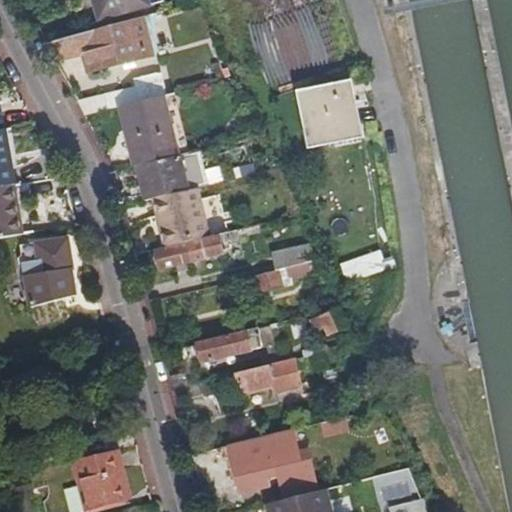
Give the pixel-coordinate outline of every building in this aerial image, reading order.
[(147,0),(93,0),(100,22),(150,9),(147,0)] [(47,45),(55,62),(84,55),(89,74),(153,59),(144,21),(90,35),(47,45)] [(300,98),(311,153),(356,144),(350,109),(356,107),(353,88),(300,98)] [(0,108),(10,107),(9,96),(0,97),(0,108)] [(77,103),(84,118),(111,111),(107,96),(77,103)] [(135,171),(136,171),(190,158),(175,96),(120,109),(135,171)] [(23,130),(34,129),(26,113),(0,117),(0,122),(2,134),(3,134),(23,130)] [(7,159),(3,134),(2,134),(0,134),(0,190),(12,188),(14,188),(10,169),(15,168),(13,158),(7,159)] [(144,205),(153,202),(197,192),(208,189),(200,155),(190,158),(136,171),(144,205)] [(0,240),(21,237),(12,188),(0,190),(0,240)] [(153,202),(165,251),(209,240),(197,192),(153,202)] [(209,240),(165,251),(165,253),(155,255),(159,272),(225,255),(221,237),(209,240)] [(32,309),(76,298),(71,273),(74,272),(68,241),(37,246),(39,262),(24,264),(32,309)] [(39,262),(37,246),(22,248),(24,264),(39,262)] [(270,258),(275,275),(277,275),(316,265),(309,249),(270,258)] [(394,251),(344,261),(348,281),(398,271),(394,251)] [(281,291),(277,276),(245,284),(249,299),(281,291)] [(328,337),(345,330),(337,311),(321,317),(324,327),(328,337)] [(324,327),(321,317),(311,321),(315,330),(324,327)] [(195,374),(198,387),(236,377),(266,370),(263,359),(282,354),(275,325),(257,330),(261,351),(200,366),(199,363),(184,367),(187,376),(195,374)] [(180,351),(184,367),(199,363),(200,366),(261,351),(257,330),(194,346),(195,347),(180,351)] [(341,365),(337,354),(309,361),(310,366),(315,365),(316,371),(341,365)] [(300,390),(294,363),(266,370),(236,377),(241,398),(274,390),(276,397),(300,390)] [(170,380),(173,393),(198,387),(195,374),(187,376),(170,380)] [(173,393),(177,405),(201,399),(198,387),(173,393)] [(35,423),(43,420),(41,412),(33,415),(35,423)] [(321,423),(325,438),(353,432),(350,417),(321,423)] [(45,428),(43,420),(35,423),(37,430),(45,428)] [(291,433),(227,449),(239,495),(278,486),(282,503),(316,495),(306,454),(297,456),(291,433)] [(127,502),(116,455),(79,465),(90,511),(127,502)] [(421,511),(416,469),(376,475),(380,511),(421,511)] [(282,503),(268,507),(269,511),(321,511),(328,509),(325,493),(316,495),(282,503)]
